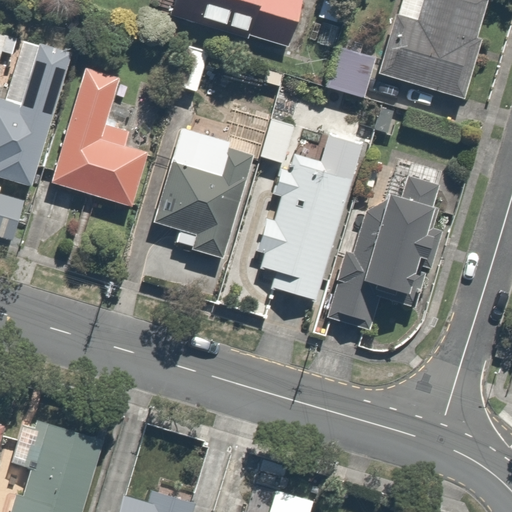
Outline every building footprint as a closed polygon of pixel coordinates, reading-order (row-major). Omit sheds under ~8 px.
[(186,0),(182,15),(297,51),(311,4),(297,0),(186,0)] [(505,6),(485,0),(409,0),(386,77),(475,104),(505,6)] [(11,33),(0,31),(0,88),(1,89),(11,33)] [(74,55),(36,44),(19,110),(0,104),(0,178),(39,189),(74,55)] [(378,61),(339,49),(328,87),(367,98),(378,61)] [(146,90),(91,72),(52,189),(138,217),(158,155),(127,145),(146,90)] [(299,124),(276,118),(265,160),(288,166),(299,124)] [(261,158),(187,134),(157,227),(185,236),(180,249),(226,264),(261,158)] [(339,254),(326,312),(372,323),(378,300),(419,310),(447,191),(437,188),(441,170),(392,158),(381,204),(372,202),(359,258),(339,254)] [(353,174),(300,160),(296,175),(279,171),(271,200),(285,203),(279,226),(262,222),(254,256),(265,259),(261,272),(275,276),(271,293),(319,306),(353,174)] [(28,200),(0,196),(0,238),(23,241),(28,200)] [(0,465),(5,467),(13,423),(0,420),(0,465)] [(83,511),(98,444),(23,427),(14,468),(35,473),(29,498),(15,495),(11,511),(83,511)] [(152,506),(128,499),(124,511),(207,511),(210,503),(157,488),(152,506)] [(316,511),(319,505),(279,494),(274,511),(316,511)]
